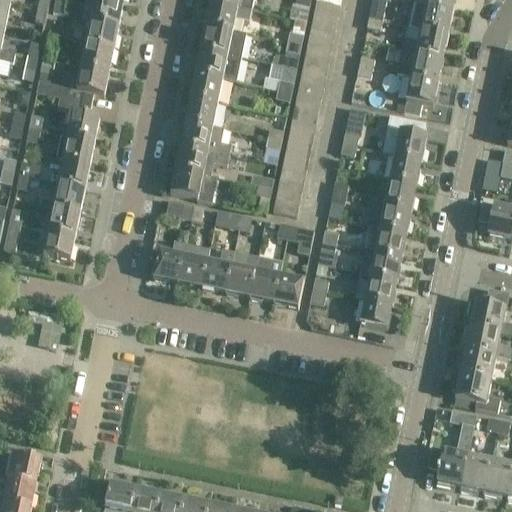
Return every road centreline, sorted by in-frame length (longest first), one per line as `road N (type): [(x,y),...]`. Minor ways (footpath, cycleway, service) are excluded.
road 1 (residential): [(423,370),(111,305)]
road 2 (residential): [(111,305),(174,0)]
road 3 (tertiary): [(445,271),(491,46),(511,11)]
road 4 (residential): [(69,511),(111,305)]
road 5 (tertiary): [(394,511),(423,370)]
